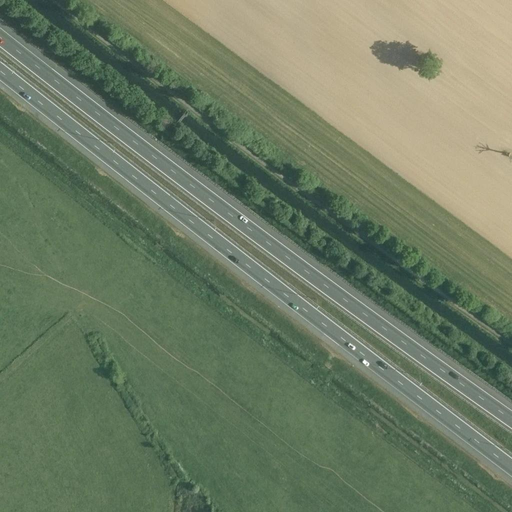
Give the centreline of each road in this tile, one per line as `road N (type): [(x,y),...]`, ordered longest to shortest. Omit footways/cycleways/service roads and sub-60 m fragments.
road 1 (motorway): [(0,72),(511,470)]
road 2 (motorway): [(511,420),(0,38)]
